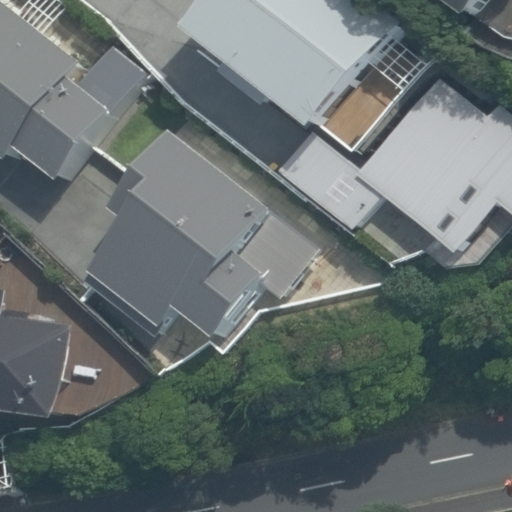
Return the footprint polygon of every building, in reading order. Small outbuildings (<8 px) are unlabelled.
[(16,0),(0,0),(0,157),(35,183),(45,170),(85,199),(142,121),(102,92),(117,72),(16,0)] [(395,0),(237,0),(211,38),(355,139),(434,27),(395,0)] [(470,0),(497,18),(509,0),(470,0)] [(300,215),(192,138),(134,219),(149,229),(104,292),(178,344),(198,316),(242,347),(288,283),(264,266),(300,215)] [(0,318),(0,420),(88,425),(93,324),(0,318)]
